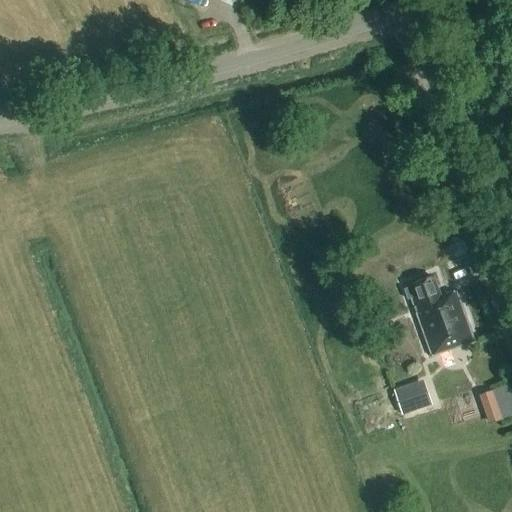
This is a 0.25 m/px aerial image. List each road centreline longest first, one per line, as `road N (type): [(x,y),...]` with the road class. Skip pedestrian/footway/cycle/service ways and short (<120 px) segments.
road 1 (unclassified): [(0,122),(443,0)]
road 2 (track): [(407,13),(511,304)]
